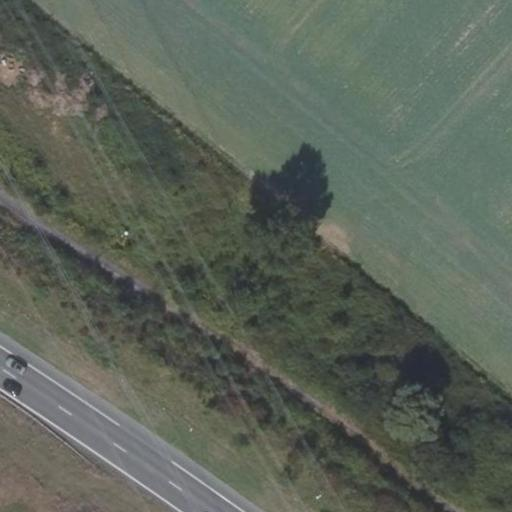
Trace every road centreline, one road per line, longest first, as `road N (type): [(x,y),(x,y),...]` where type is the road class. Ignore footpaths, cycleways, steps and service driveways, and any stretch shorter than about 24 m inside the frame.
road 1 (track): [(0,202),(258,366),(456,511)]
road 2 (trunk): [(209,511),(0,366)]
